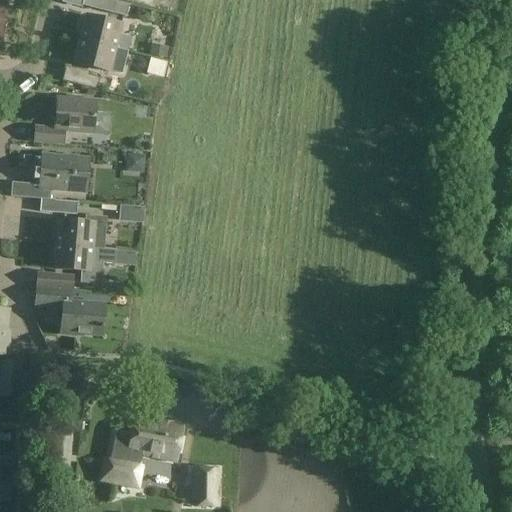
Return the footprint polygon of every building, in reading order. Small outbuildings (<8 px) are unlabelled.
[(128,5),(108,0),(61,0),(61,2),(81,7),(82,5),(125,16),(128,5)] [(79,40),(127,52),(130,37),(118,34),(120,25),(85,16),(79,40)] [(123,65),(127,52),(79,40),(74,63),(108,72),(111,62),(123,65)] [(100,78),(66,67),(62,82),(96,91),(100,78)] [(91,134),(94,103),(57,99),(54,129),(33,127),(32,144),(63,147),(65,131),(91,134)] [(137,164),(137,146),(122,146),(121,163),(137,164)] [(9,199),(40,201),(47,202),(48,191),(84,195),(87,161),(41,157),(41,158),(23,156),(22,168),(40,170),(39,185),(10,183),(9,199)] [(77,204),(47,202),(40,201),(40,212),(76,215),(77,204)] [(144,208),(120,206),(118,222),(142,224),(144,208)] [(57,222),(55,246),(104,250),(107,219),(87,217),(87,224),(57,222)] [(116,251),(104,250),(55,246),(53,270),(79,272),(78,284),(94,286),(95,274),(101,275),(102,265),(114,266),(116,251)] [(35,289),(70,291),(71,276),(36,273),(35,289)] [(69,304),(70,291),(35,289),(33,307),(63,309),(61,335),(73,336),(73,334),(100,336),(103,307),(69,304)] [(0,397),(17,399),(19,365),(2,363),(0,382),(0,397)] [(175,463),(182,427),(164,423),(164,425),(135,419),(129,454),(175,463)] [(220,469),(191,469),(190,508),(219,508),(220,469)] [(0,502),(9,503),(12,484),(0,482),(0,502)]
